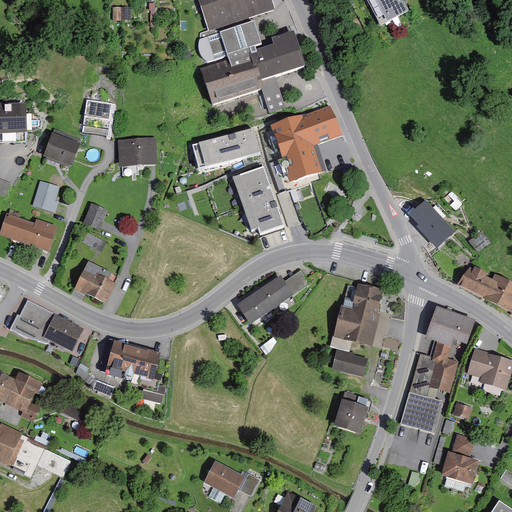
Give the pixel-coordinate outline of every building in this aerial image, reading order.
[(201,0),(204,10),(234,0),(201,0)] [(277,10),(273,0),(234,0),(204,10),(211,31),(222,27),(232,57),(233,61),(203,70),(215,108),(267,91),(265,83),(280,78),(308,69),(297,34),(277,40),(279,46),(267,50),(257,22),(245,25),(244,21),(277,10)] [(373,0),(387,25),(411,12),(405,0),(373,0)] [(115,21),(132,20),(132,5),(114,6),(115,21)] [(203,33),(204,40),(203,46),(204,51),(206,56),(209,60),(213,63),(232,57),(222,27),(211,31),(203,33)] [(280,78),(265,83),(267,91),(275,113),(290,108),(280,78)] [(119,104),(90,100),(85,133),(100,135),(114,137),(119,104)] [(26,106),(0,106),(0,139),(20,139),(27,139),(26,106)] [(314,147),(342,137),(332,106),(275,126),(295,182),(323,172),(314,147)] [(56,135),(83,144),(85,139),(58,129),(56,135)] [(196,154),(200,171),(264,154),(258,131),(196,147),(198,154),(196,154)] [(83,144),(56,135),(48,158),(74,168),(83,144)] [(120,142),(122,170),(155,167),(160,167),(157,139),(120,142)] [(264,169),(263,167),(233,177),(253,233),(262,229),(264,235),(285,228),(287,227),(266,168),(264,169)] [(16,185),(0,177),(0,194),(10,199),(16,185)] [(65,188),(44,181),(36,206),(59,213),(63,202),(60,201),(65,188)] [(427,202),(408,219),(439,252),(458,235),(427,202)] [(108,211),(92,204),(83,225),(100,232),(103,223),(108,211)] [(12,206),(10,212),(20,216),(23,210),(12,206)] [(9,213),(0,236),(48,254),(58,228),(38,220),(36,223),(9,213)] [(378,244),(380,239),(362,234),(361,238),(378,244)] [(108,271),(91,263),(78,289),(108,304),(118,282),(106,277),(108,271)] [(474,268),(465,287),(507,308),(511,296),(511,280),(500,275),(497,279),(474,268)] [(305,270),(289,281),(297,293),(313,282),(311,278),(305,270)] [(108,271),(106,277),(118,282),(121,277),(108,271)] [(289,281),(286,277),(265,291),(278,310),(298,296),(297,293),(289,281)] [(376,345),(388,291),(363,285),(357,309),(347,306),(339,337),(376,345)] [(265,291),(243,306),(256,325),(278,310),(265,291)] [(24,316),(21,315),(13,329),(31,339),(53,344),(55,341),(47,337),(58,316),(59,315),(32,300),(24,316)] [(479,323),(438,310),(428,339),(438,342),(432,359),(421,356),(410,392),(437,400),(439,393),(448,396),(459,363),(452,361),(457,342),(471,347),(479,323)] [(86,331),(58,316),(47,337),(55,341),(75,352),(86,331)] [(164,353),(117,341),(110,369),(155,383),(164,353)] [(511,369),(511,360),(479,349),(471,372),(487,377),(485,384),(505,390),(511,369)] [(372,359),(341,351),(336,368),(367,377),(372,359)] [(42,389),(0,370),(0,398),(32,412),(42,389)] [(116,388),(104,384),(101,392),(113,396),(116,388)] [(168,388),(151,385),(150,389),(147,399),(165,403),(168,388)] [(437,400),(410,392),(400,426),(435,436),(444,402),(437,400)] [(350,393),(339,426),(364,435),(375,402),(350,393)] [(475,408),(460,404),(457,416),(472,420),(475,408)] [(26,437),(0,425),(0,457),(14,463),(26,437)] [(479,440),(463,435),(457,453),(454,452),(447,476),(477,484),(484,461),(474,458),(479,440)] [(250,478),(218,462),(208,482),(217,487),(212,497),(224,504),(229,494),(239,499),(243,491),(254,497),(265,477),(253,471),(250,478)] [(319,511),(322,507),(292,492),(281,511),(319,511)] [(511,511),(511,508),(503,502),(496,511),(511,511)]
